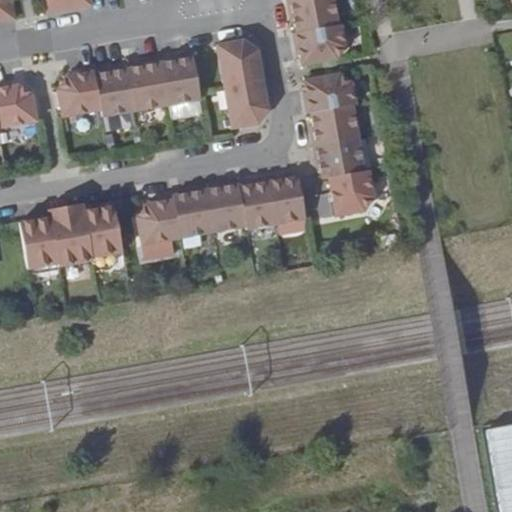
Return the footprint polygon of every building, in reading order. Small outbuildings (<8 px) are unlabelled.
[(11,0),(0,0),(0,22),(15,19),(11,0)] [(59,0),(44,0),(47,14),(62,11),(59,0)] [(74,0),(59,0),(62,11),(76,9),(74,0)] [(74,0),(76,9),(91,6),(90,0),(74,0)] [(331,0),(291,0),(286,1),(289,16),(292,15),(293,22),(295,33),(336,26),(331,0)] [(295,33),(292,33),(295,49),(298,48),(299,55),(301,65),(336,60),(343,47),(339,25),(336,26),(295,33)] [(216,49),(223,87),(262,80),(256,50),(243,41),(215,45),(216,49)] [(174,57),(158,60),(167,106),(199,100),(198,92),(192,57),(181,59),(174,60),(174,57)] [(138,67),(127,69),(134,111),(167,106),(158,60),(143,63),(144,66),(138,67)] [(108,69),(93,71),(100,110),(101,117),(134,111),(127,69),(115,71),(109,72),(108,69)] [(66,76),(56,90),(61,117),(100,110),(93,71),(66,76)] [(306,98),(304,99),(306,114),(309,113),(351,106),(354,105),(350,83),(338,75),(303,81),(306,92),(306,98)] [(262,80),(223,87),(230,129),(257,124),(267,110),(262,80)] [(0,88),(0,128),(36,122),(32,95),(18,85),(0,88)] [(351,106),(309,113),(311,124),(312,131),(309,132),(312,147),(356,139),(351,106)] [(356,139),(312,147),(315,162),(318,161),(319,168),(321,179),(328,178),(362,171),(356,139)] [(367,171),(328,178),(334,216),(362,211),(372,198),(367,171)] [(282,176),(267,179),(275,224),(305,220),(298,183),(297,177),(289,178),(282,179),(282,176)] [(246,185),(238,187),(245,227),(245,230),(275,224),(267,179),(252,182),(252,184),(246,185)] [(219,184),(204,187),(212,233),(245,227),(238,187),(237,184),(226,186),(220,187),(219,184)] [(172,196),(173,200),(180,239),(212,233),(204,187),(189,190),(189,193),(183,194),(172,196)] [(310,197),(315,221),(333,216),(327,193),(310,197)] [(180,239),(173,200),(145,205),(136,218),(141,246),(180,239)] [(47,210),(49,218),(83,212),(82,204),(47,210)] [(84,212),(92,260),(122,255),(114,210),(113,206),(84,212)] [(83,212),(49,218),(57,266),(58,269),(93,263),(92,260),(84,212),(83,212)] [(19,227),(27,271),(57,266),(49,218),(18,223),(19,227)]
